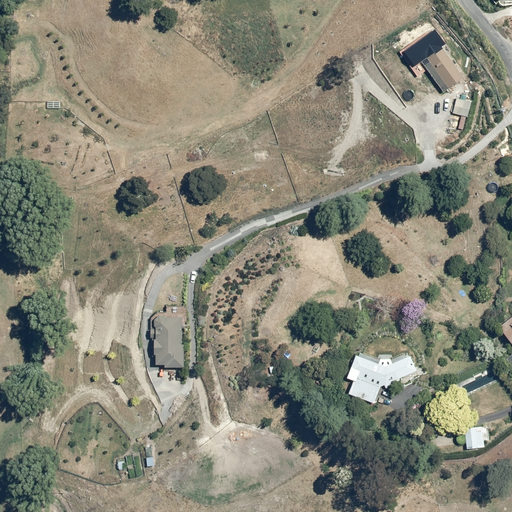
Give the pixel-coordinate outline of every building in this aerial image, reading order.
[(417,51),(414,53),(442,92),(463,76),(447,54),(452,50),(441,35),(436,39),(434,36),(416,49),(417,51)] [(454,100),(449,126),(458,128),(463,102),(454,100)] [(511,302),(511,311),(497,323),(511,344),(511,300),(511,301),(511,302)] [(151,314),(151,317),(151,324),(153,324),(153,337),(150,337),(151,353),(153,353),(153,363),(162,363),(162,366),(182,365),(179,315),(161,316),(161,313),(151,314)] [(356,370),(347,392),(371,403),(379,386),(383,385),(384,389),(395,383),(394,380),(414,368),(406,353),(385,365),(355,353),(349,367),(356,370)] [(475,426),(464,426),(464,448),(482,447),(482,431),(475,431),(475,426)]
